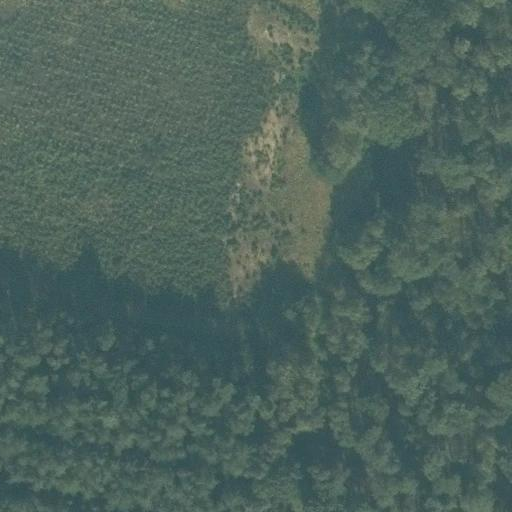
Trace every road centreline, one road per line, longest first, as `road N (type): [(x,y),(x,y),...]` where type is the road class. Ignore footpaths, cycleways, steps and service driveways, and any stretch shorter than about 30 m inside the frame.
road 1 (track): [(387,0),(285,511)]
road 2 (track): [(0,267),(321,333)]
